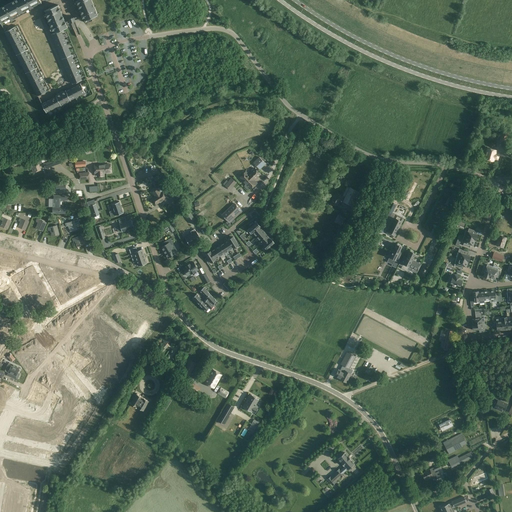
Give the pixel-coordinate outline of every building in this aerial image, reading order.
[(14,0),(0,7),(0,21),(1,24),(10,19),(10,20),(13,18),(13,17),(30,9),(33,8),(33,7),(41,3),(41,2),(41,1),(42,0),(14,0)] [(76,0),(83,14),(82,14),(83,17),(84,17),(86,23),(91,21),(90,18),(98,15),(91,0),(76,0)] [(65,22),(63,16),(58,5),(43,11),(52,34),(61,30),(67,27),(65,23),(66,23),(65,21),(65,22)] [(7,36),(19,30),(17,26),(5,31),(7,36)] [(19,30),(7,36),(10,41),(21,35),(19,30)] [(54,39),(63,35),(61,30),(52,34),(54,39)] [(21,35),(10,41),(12,45),(24,39),(21,35)] [(65,40),(63,35),(54,39),(56,44),(65,40)] [(26,44),(24,39),(12,45),(14,50),(26,44)] [(65,40),(56,44),(58,49),(67,45),(65,40)] [(28,48),(26,44),(14,50),(17,54),(28,48)] [(67,45),(58,49),(60,54),(69,50),(67,45)] [(28,48),(17,54),(19,59),(31,53),(28,48)] [(69,50),(60,54),(63,59),(71,55),(69,50)] [(33,58),(31,53),(19,59),(21,64),(33,58)] [(71,55),(63,59),(65,64),(74,60),(71,55)] [(33,58),(21,64),(24,68),(35,62),(33,58)] [(74,60),(65,64),(67,69),(76,65),(74,60)] [(38,67),(35,62),(24,68),(26,73),(38,67)] [(78,70),(76,65),(67,69),(69,74),(78,70)] [(38,67),(26,73),(28,77),(40,71),(38,67)] [(80,75),(78,70),(69,74),(71,79),(80,75)] [(40,71),(28,77),(31,82),(42,76),(40,71)] [(82,80),(80,75),(71,79),(73,84),(82,80)] [(42,76),(31,82),(33,87),(45,81),(42,76)] [(45,81),(33,87),(35,91),(47,85),(45,81)] [(81,84),(76,86),(80,95),(85,92),(81,84)] [(47,85),(35,91),(38,96),(49,90),(47,85)] [(80,95),(76,86),(71,89),(76,97),(80,95)] [(66,90),(66,91),(72,102),(77,99),(76,97),(71,89),(66,91),(66,90)] [(66,91),(61,93),(67,105),(72,102),(66,91)] [(61,93),(56,96),(61,105),(62,107),(67,105),(61,93)] [(56,96),(52,99),(56,107),(61,105),(56,96)] [(56,107),(52,99),(47,101),(51,110),(56,107)] [(51,110),(47,101),(42,104),(46,112),(51,110)] [(505,143),(508,133),(503,131),(500,141),(505,143)] [(488,148),(484,159),(493,161),(494,158),(497,159),(499,155),(495,154),(496,150),(488,148)] [(136,153),(128,155),(135,177),(139,176),(138,170),(155,165),(151,154),(137,158),(136,153)] [(21,156),(11,159),(13,165),(23,162),(21,156)] [(259,157),(254,163),(260,169),(265,164),(259,157)] [(42,162),(41,158),(30,162),(33,173),(41,170),(38,164),(42,162)] [(59,158),(43,164),(45,169),(61,163),(59,158)] [(110,164),(94,166),(95,174),(97,174),(97,176),(104,176),(103,173),(111,173),(110,164)] [(249,174),(248,175),(249,176),(251,178),(251,177),(253,179),(254,179),(254,180),(260,174),(255,168),(249,174)] [(241,177),(239,178),(246,184),(245,186),(244,187),(248,190),(249,189),(250,190),(257,183),(254,180),(254,179),(253,179),(251,177),(251,178),(249,176),(248,175),(249,174),(246,171),(245,173),(242,172),(240,174),(241,177)] [(79,180),(89,179),(89,172),(78,173),(79,180)] [(236,183),(232,180),(231,179),(225,185),(230,190),(236,183)] [(155,197),(164,192),(162,188),(159,188),(158,188),(152,192),(155,197)] [(350,188),(344,201),(344,202),(344,204),(350,206),(351,206),(352,204),(353,205),(358,191),(350,188)] [(164,192),(155,197),(152,198),(156,204),(160,202),(166,199),(166,198),(168,197),(171,203),(176,200),(174,197),(177,196),(173,191),(169,194),(166,190),(164,192)] [(336,193),(331,203),(337,206),(342,195),(336,193)] [(60,207),(60,204),(60,201),(60,200),(68,200),(68,195),(64,195),(53,195),(53,199),(52,199),(52,201),(52,206),(52,207),(52,214),(64,214),(66,214),(66,207),(64,207),(60,207)] [(111,204),(115,216),(116,216),(116,215),(123,213),(119,202),(112,204),(111,204)] [(234,203),(222,215),(228,221),(240,210),(234,203)] [(95,204),(89,206),(92,217),(94,216),(98,215),(99,215),(95,204)] [(186,218),(191,214),(187,209),(182,213),(186,218)] [(345,218),(338,214),(335,221),(341,225),(345,218)] [(393,237),(402,218),(395,215),(394,218),(395,219),(389,231),(388,230),(386,233),(393,237)] [(2,217),(1,220),(3,221),(1,224),(6,226),(5,228),(7,229),(11,221),(2,217)] [(20,218),(19,221),(20,222),(18,227),(25,230),(29,221),(20,218)] [(38,219),(37,221),(39,222),(37,226),(40,228),(40,230),(43,231),(46,222),(38,219)] [(65,223),(66,226),(68,226),(69,229),(74,228),(74,230),(77,229),(74,220),(65,223)] [(131,220),(119,224),(122,232),(134,228),(131,220)] [(253,222),(249,226),(251,227),(247,230),(251,234),(253,233),(259,227),(260,227),(256,222),(254,224),(253,222)] [(48,228),(48,231),(50,230),(51,234),(56,233),(56,235),(59,234),(57,225),(48,228)] [(379,225),(376,231),(382,234),(385,228),(379,225)] [(259,227),(253,233),(263,245),(270,239),(259,227)] [(465,230),(464,236),(475,240),(477,234),(474,233),(475,231),(469,228),(468,231),(465,230)] [(185,238),(190,246),(201,239),(196,231),(196,232),(194,229),(190,232),(192,234),(185,238)] [(377,233),(373,242),(379,245),(383,236),(377,233)] [(72,239),(73,242),(75,241),(76,245),(81,243),(81,245),(84,244),(81,235),(72,239)] [(503,248),(507,238),(500,235),(496,245),(503,248)] [(475,240),(464,236),(462,242),(464,242),(463,245),(469,248),(470,245),(473,245),(475,240)] [(238,245),(233,237),(228,240),(233,248),(238,245)] [(170,238),(162,243),(163,246),(161,247),(168,258),(176,254),(175,252),(177,250),(174,247),(172,248),(170,245),(173,243),(170,238)] [(270,238),(270,239),(263,245),(267,249),(274,243),(270,238)] [(233,248),(229,241),(225,243),(229,251),(233,248)] [(229,251),(225,243),(215,249),(220,257),(229,251)] [(401,245),(398,244),(397,245),(396,244),(395,247),(392,245),(387,256),(390,257),(387,262),(392,264),(392,265),(396,268),(400,260),(399,260),(401,256),(403,251),(400,250),(402,247),(401,246),(401,245)] [(36,246),(35,249),(40,251),(38,258),(42,259),(45,248),(36,246)] [(137,251),(136,247),(129,250),(131,253),(134,252),(136,257),(132,258),(134,262),(137,261),(139,266),(147,263),(142,249),(137,251)] [(220,257),(215,249),(211,252),(215,259),(220,257)] [(457,258),(468,261),(470,256),(467,255),(468,252),(462,250),(461,253),(458,252),(457,258)] [(210,251),(206,254),(211,262),(215,259),(211,252),(210,251)] [(403,257),(400,263),(403,264),(401,268),(407,271),(409,267),(418,271),(421,266),(412,261),(415,254),(414,253),(415,252),(411,251),(410,251),(406,258),(403,257)] [(503,256),(494,252),(492,258),(501,261),(503,256)] [(115,263),(121,261),(118,253),(112,255),(115,263)] [(468,261),(457,258),(454,266),(462,269),(463,266),(466,267),(468,262),(468,261)] [(187,266),(183,269),(188,276),(191,274),(192,274),(194,274),(195,273),(195,271),(198,269),(193,262),(190,264),(189,263),(189,264),(187,266),(186,265),(187,266)] [(486,277),(489,278),(493,266),(490,265),(487,265),(486,267),(484,266),(482,272),(484,273),(483,276),(486,277)] [(498,268),(493,266),(489,278),(495,279),(495,277),(498,278),(500,271),(497,270),(498,268)] [(428,270),(422,267),(418,275),(424,278),(428,270)] [(460,279),(461,276),(451,273),(450,277),(452,278),(451,283),(453,284),(452,287),(457,288),(458,285),(460,286),(462,280),(460,279)] [(233,289),(226,281),(223,284),(230,291),(233,289)] [(204,287),(200,291),(206,297),(206,298),(207,299),(208,298),(211,295),(210,294),(204,287)] [(489,291),(490,300),(490,302),(496,302),(499,301),(498,293),(495,293),(494,291),(489,291)] [(474,301),(479,301),(478,292),(472,292),(473,296),(470,296),(471,307),(474,306),(474,301)] [(197,294),(193,297),(193,298),(199,304),(200,305),(204,302),(203,301),(203,300),(197,294)] [(213,304),(217,301),(216,301),(211,295),(208,298),(213,304)] [(204,302),(209,308),(210,309),(214,305),(213,304),(208,298),(207,299),(204,302)] [(209,308),(204,302),(200,305),(202,307),(206,311),(205,311),(206,311),(209,308)] [(26,303),(16,312),(19,316),(29,306),(26,303)] [(472,319),(473,325),(485,323),(484,318),(482,318),(481,315),(475,316),(476,319),(472,319)] [(496,322),(493,322),(494,328),(497,327),(497,330),(503,329),(502,318),(496,319),(496,322)] [(485,329),(485,323),(473,325),(473,330),(479,330),(479,333),(485,332),(485,329)] [(100,339),(105,342),(110,332),(105,330),(100,339)] [(447,330),(445,341),(442,341),(441,347),(444,348),(443,348),(449,349),(452,331),(447,330)] [(168,336),(156,351),(161,355),(173,340),(168,336)] [(88,352),(91,349),(83,342),(80,345),(88,352)] [(29,347),(24,351),(26,354),(28,352),(32,357),(40,350),(41,349),(38,346),(37,346),(37,345),(31,350),(29,347)] [(12,355),(16,349),(11,346),(8,353),(12,355)] [(40,350),(32,357),(35,361),(33,363),(36,365),(41,361),(38,359),(44,354),(40,350)] [(343,365),(349,368),(355,356),(348,352),(341,364),(343,365)] [(119,369),(122,367),(116,358),(113,361),(119,369)] [(182,373),(188,377),(196,364),(189,360),(182,373)] [(40,363),(36,367),(38,370),(41,367),(45,372),(46,371),(52,366),(53,365),(49,361),(43,366),(40,363)] [(5,370),(8,372),(16,375),(17,372),(19,369),(15,367),(13,366),(11,365),(8,363),(7,364),(5,370)] [(339,369),(339,370),(335,376),(340,379),(346,382),(351,374),(353,370),(349,368),(343,365),(340,370),(339,369)] [(52,366),(46,371),(49,375),(55,369),(52,366)] [(97,366),(92,375),(96,377),(101,368),(97,366)] [(55,369),(49,375),(52,379),(52,378),(58,373),(55,369)] [(221,375),(213,370),(210,375),(209,378),(208,378),(205,383),(214,388),(221,375)] [(58,373),(52,378),(56,382),(62,376),(59,372),(58,373)] [(62,376),(56,382),(59,386),(65,380),(62,376)] [(59,386),(58,386),(62,391),(59,393),(61,396),(65,392),(63,389),(70,384),(66,380),(65,380),(59,386)] [(191,382),(187,388),(197,394),(200,388),(191,382)] [(173,388),(169,394),(174,397),(177,391),(173,388)] [(221,388),(218,394),(226,398),(229,393),(221,388)] [(32,392),(30,397),(24,396),(23,399),(32,402),(35,393),(32,392)] [(137,394),(132,402),(144,410),(149,401),(137,394)] [(259,399),(251,394),(243,407),(252,412),(252,411),(256,413),(258,409),(255,407),(259,399)] [(77,397),(73,402),(83,408),(86,403),(77,397)] [(167,398),(161,407),(166,410),(171,401),(167,398)] [(498,400),(495,407),(504,411),(507,404),(501,401),(498,400)] [(68,405),(66,408),(71,412),(73,409),(80,413),(83,408),(73,402),(70,407),(68,405)] [(64,414),(61,419),(71,426),(75,421),(68,417),(70,414),(65,410),(63,413),(64,414)] [(231,413),(225,410),(218,420),(225,424),(231,413)] [(57,423),(55,426),(60,429),(62,426),(68,431),(71,426),(61,419),(58,424),(57,423)] [(439,424),(441,428),(452,423),(450,419),(439,424)] [(250,427),(255,430),(259,423),(254,420),(250,427)] [(461,433),(443,443),(449,454),(455,451),(463,447),(462,446),(467,444),(461,433)] [(52,434),(50,441),(53,441),(52,446),(59,447),(60,442),(63,437),(61,436),(52,434)] [(51,458),(53,452),(48,451),(45,460),(54,463),(55,459),(51,458)] [(331,476),(327,479),(332,485),(336,482),(335,482),(340,477),(341,477),(344,474),(343,473),(347,469),(348,470),(354,464),(351,459),(349,456),(348,457),(345,452),(338,458),(342,463),(341,463),(344,466),(344,465),(345,466),(343,468),(340,470),(339,469),(336,472),(331,477),(331,476)] [(457,455),(448,460),(452,468),(473,457),(470,452),(458,458),(457,455)] [(429,479),(434,477),(435,479),(441,477),(439,471),(436,473),(435,471),(440,469),(438,465),(430,469),(426,471),(426,472),(422,474),(425,479),(429,478),(429,479)] [(26,472),(25,481),(36,482),(36,477),(31,477),(31,472),(26,472)] [(8,487),(7,494),(15,496),(14,499),(21,500),(21,497),(18,496),(19,489),(19,487),(13,486),(12,488),(8,487)] [(442,511),(441,511),(452,511),(454,511),(452,507),(454,506),(454,507),(465,502),(463,496),(452,501),(452,502),(449,504),(449,503),(440,507),(442,511)] [(6,502),(5,508),(17,510),(18,505),(20,505),(20,501),(14,500),(14,504),(6,502)]
